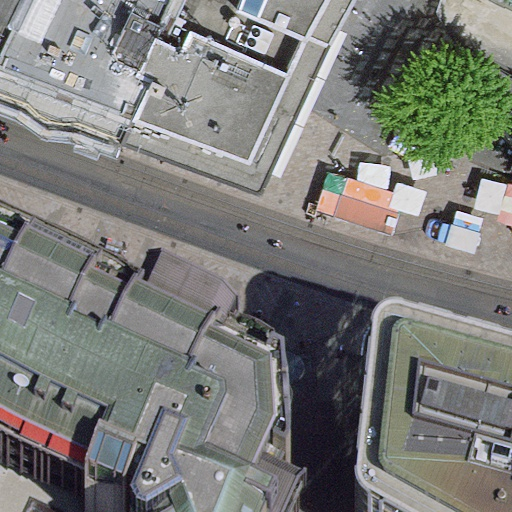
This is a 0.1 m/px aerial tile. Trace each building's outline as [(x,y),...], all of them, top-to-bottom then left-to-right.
[(0,0),(0,64),(34,0),(0,0)] [(34,0),(0,64),(0,90),(59,111),(128,134),(187,14),(176,9),(179,0),(34,0)] [(302,88),(340,15),(308,0),(179,0),(176,9),(187,14),(128,134),(197,157),(255,177),(302,88)] [(308,0),(340,15),(347,0),(308,0)] [(0,509),(6,496),(39,511),(312,511),(315,415),(0,275),(0,509)] [(511,511),(511,410),(433,388),(415,383),(395,380),(383,385),(374,397),(363,511),(511,511)]
